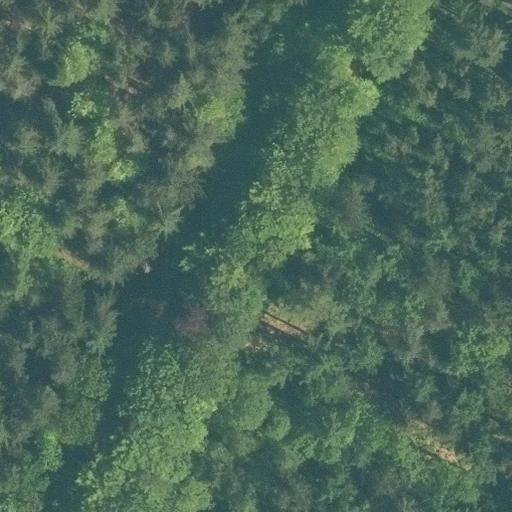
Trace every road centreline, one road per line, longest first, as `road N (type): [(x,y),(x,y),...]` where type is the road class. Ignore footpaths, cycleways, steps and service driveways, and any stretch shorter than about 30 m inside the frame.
road 1 (track): [(369,0),(95,511)]
road 2 (track): [(511,508),(192,332)]
road 3 (track): [(0,223),(192,332)]
